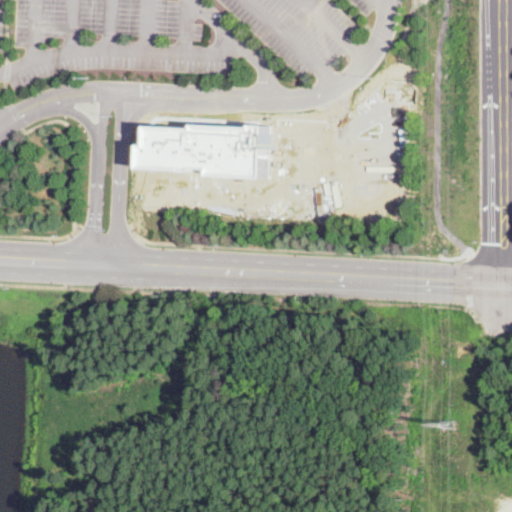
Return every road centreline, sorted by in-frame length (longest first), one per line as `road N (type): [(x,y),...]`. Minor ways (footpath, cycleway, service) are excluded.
road 1 (tertiary): [(93,263),(500,285)]
road 2 (tertiary): [(501,0),(500,242)]
